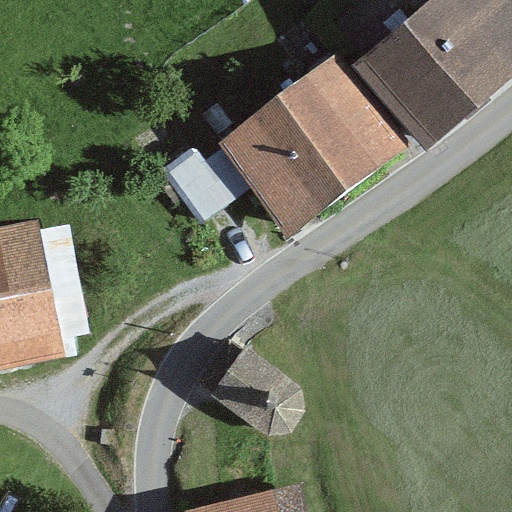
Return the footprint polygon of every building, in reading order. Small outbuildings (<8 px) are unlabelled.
[(511,0),(424,0),(357,56),(430,143),(511,75),(511,0)] [(407,142),(335,47),(218,135),(225,144),(255,184),(289,230),(407,142)] [(204,221),(255,184),(225,144),(205,158),(197,147),(167,169),(204,221)] [(39,220),(0,228),(0,371),(79,355),(75,336),(91,333),(69,226),(41,232),(39,220)] [(286,373),(230,336),(202,379),(271,432),(293,431),(306,408),(304,387),(286,373)] [(309,511),(302,480),(186,506),(187,511),(309,511)]
